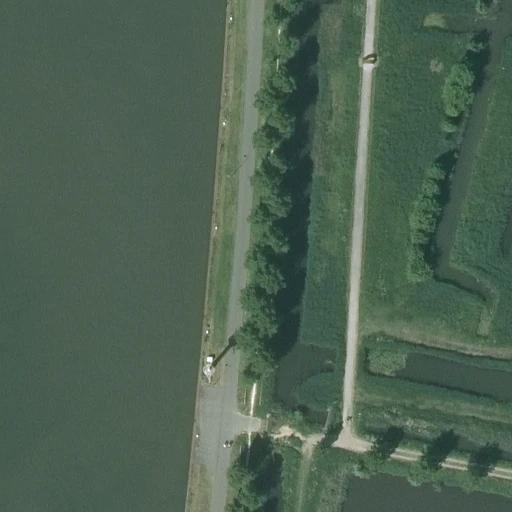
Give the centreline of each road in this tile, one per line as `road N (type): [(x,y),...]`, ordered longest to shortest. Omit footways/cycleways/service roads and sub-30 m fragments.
road 1 (unclassified): [(250,0),(213,511)]
road 2 (track): [(511,478),(277,428)]
